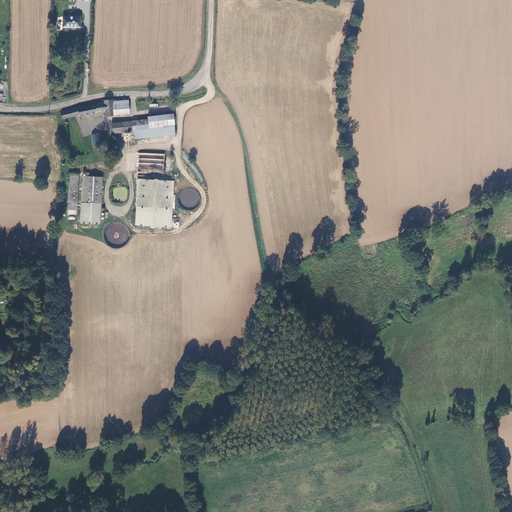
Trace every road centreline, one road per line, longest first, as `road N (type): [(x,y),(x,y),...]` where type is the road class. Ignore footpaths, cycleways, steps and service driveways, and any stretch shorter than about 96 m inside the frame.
road 1 (tertiary): [(0,107),(53,107),(193,85),(206,66),(210,0)]
road 2 (track): [(431,511),(398,416),(359,344)]
